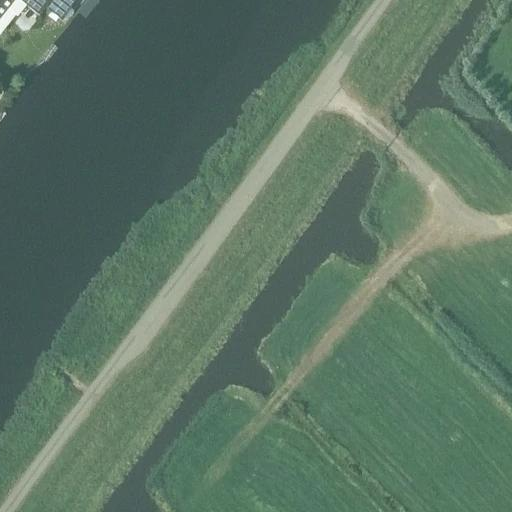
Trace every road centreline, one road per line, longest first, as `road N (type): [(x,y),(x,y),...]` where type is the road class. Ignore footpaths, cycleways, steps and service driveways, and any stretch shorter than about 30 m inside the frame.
road 1 (unclassified): [(8,511),(390,0)]
road 2 (track): [(457,216),(384,276),(180,511)]
road 3 (track): [(511,220),(479,225),(457,216),(412,163),(326,88)]
